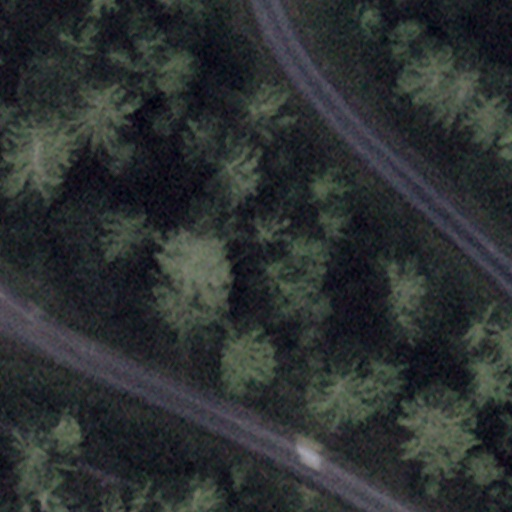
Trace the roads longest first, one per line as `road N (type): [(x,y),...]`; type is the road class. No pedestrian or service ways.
road 1 (track): [(261,0),(326,119),(511,299)]
road 2 (track): [(282,511),(0,345)]
